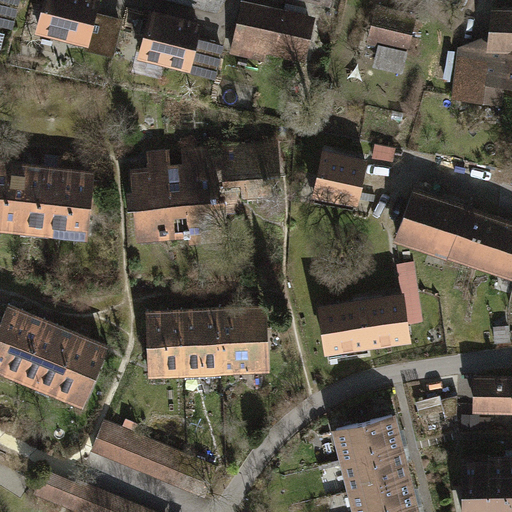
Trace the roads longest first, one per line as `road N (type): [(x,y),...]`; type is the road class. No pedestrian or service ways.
road 1 (residential): [(219,511),(291,419),(345,386),(511,355)]
road 2 (unknown): [(511,185),(385,156)]
